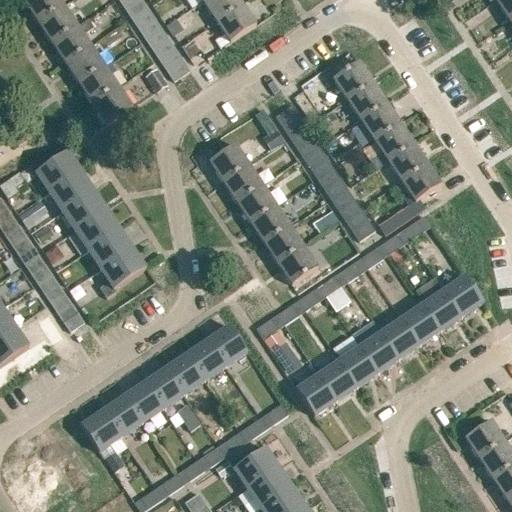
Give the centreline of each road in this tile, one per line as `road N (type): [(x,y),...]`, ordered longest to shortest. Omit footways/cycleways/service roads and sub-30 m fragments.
road 1 (residential): [(0,436),(191,302),(163,127),(347,14),(370,20),(482,177),(511,278)]
road 2 (residential): [(511,348),(402,422),(396,444),(406,511)]
